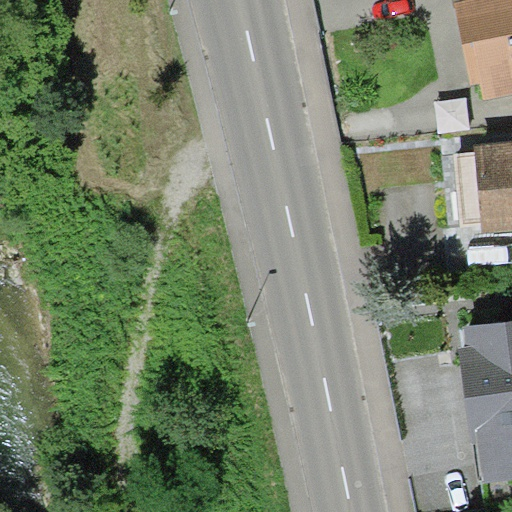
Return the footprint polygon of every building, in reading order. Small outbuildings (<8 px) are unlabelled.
[(511,0),(459,0),(454,1),(462,38),(472,85),(480,83),(484,99),(511,92),(511,0)] [(467,99),(435,102),(438,132),(470,128),(467,99)] [(511,142),(474,146),(474,153),(482,224),(482,232),(511,229),(511,142)] [(482,224),(474,153),(455,155),(463,226),(482,224)] [(511,319),(464,326),(467,347),(459,348),(464,387),(471,441),(478,440),(483,483),(511,478),(511,319)]
